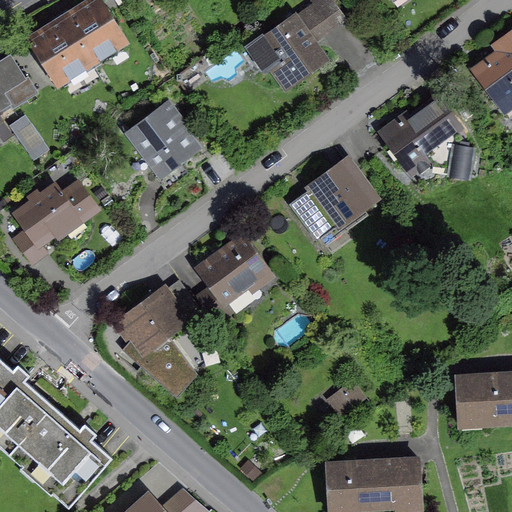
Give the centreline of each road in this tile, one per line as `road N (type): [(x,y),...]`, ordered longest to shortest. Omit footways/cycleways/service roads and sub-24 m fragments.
road 1 (residential): [(58,337),(101,297),(505,0)]
road 2 (tertiary): [(58,337),(255,511)]
